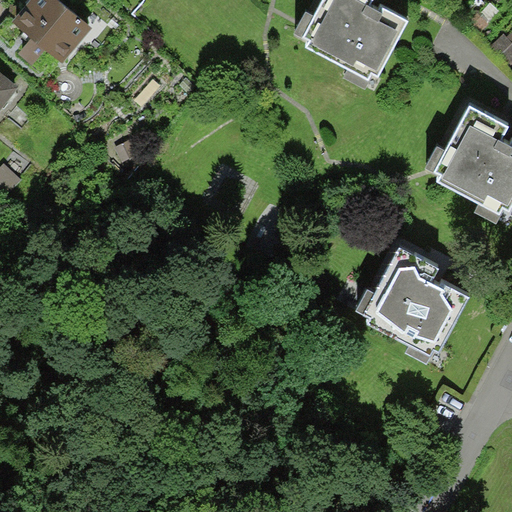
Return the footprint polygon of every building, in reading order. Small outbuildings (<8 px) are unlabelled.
[(89,29),(55,0),(27,0),(12,19),(34,37),(18,56),(34,70),(49,52),(61,62),(89,29)] [(372,0),(322,0),(300,41),(371,80),(403,23),(370,5),(372,0)] [(476,32),(498,14),(488,2),(466,20),(476,32)] [(511,62),(511,41),(502,32),(490,45),(510,64),(511,62)] [(0,71),(0,119),(24,93),(0,71)] [(511,121),(472,100),(432,170),(503,210),(511,193),(511,136),(504,132),(511,121)] [(138,155),(133,141),(118,146),(124,160),(138,155)] [(0,202),(31,167),(12,150),(0,164),(0,202)] [(444,268),(402,245),(364,315),(437,354),(468,297),(437,280),(444,268)]
